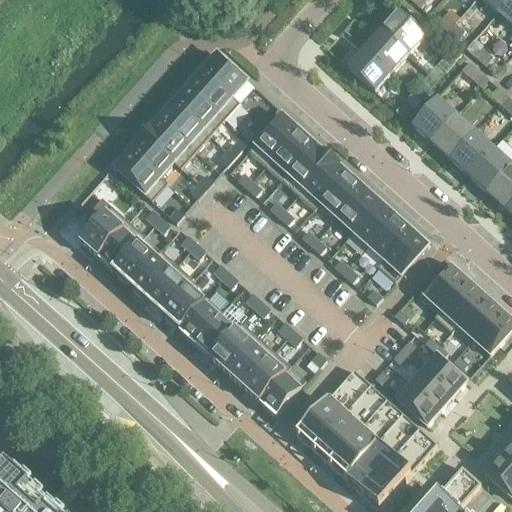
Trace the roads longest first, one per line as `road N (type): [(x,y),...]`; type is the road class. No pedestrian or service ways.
road 1 (residential): [(511,279),(273,68),(332,0)]
road 2 (residential): [(274,448),(50,249),(28,252),(0,279)]
road 3 (residential): [(274,448),(363,344),(220,217)]
road 4 (tertiary): [(186,450),(0,280)]
